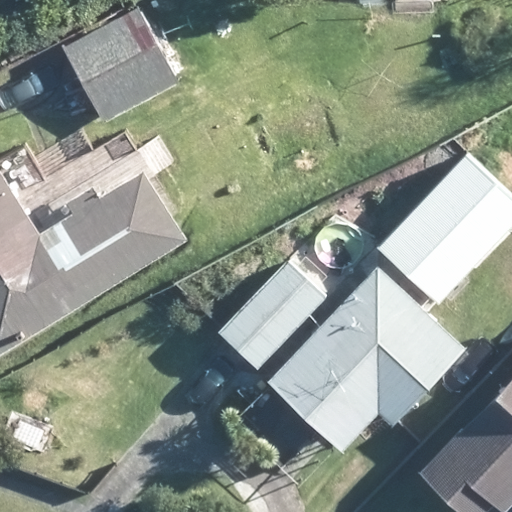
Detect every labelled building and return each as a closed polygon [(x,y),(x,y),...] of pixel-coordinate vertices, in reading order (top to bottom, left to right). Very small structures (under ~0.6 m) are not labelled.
[(94,125),(167,83),(125,9),(52,50),(94,125)] [(426,309),(511,215),(450,158),(363,251),(426,309)] [(21,239),(0,203),(0,350),(174,242),(122,159),(28,218),(34,230),(21,239)] [(246,373),(310,305),(268,267),(204,336),(217,346),(239,369),(246,373)] [(311,443),(318,450),(324,456),(365,415),(376,428),(447,353),(363,269),(251,384),(311,443)] [(511,342),(501,354),(506,360),(439,432),(444,436),(403,480),(436,511),(487,511),(505,494),(511,499),(511,342)]
